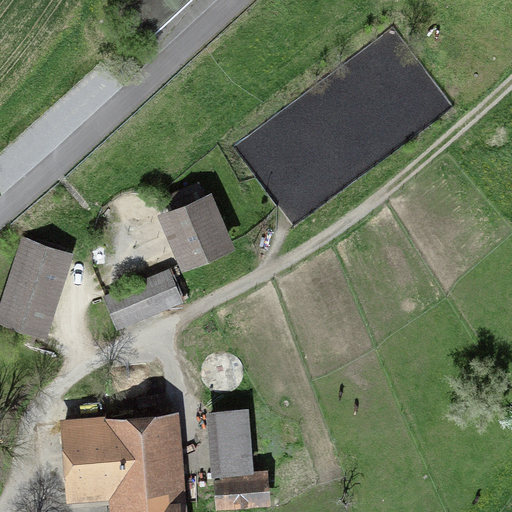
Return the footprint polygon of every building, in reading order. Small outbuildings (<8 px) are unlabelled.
[(127,0),(118,9),(141,35),(178,0),(127,0)] [(218,191),(162,214),(183,265),(240,242),(218,191)] [(77,251),(23,237),(0,323),(54,337),(77,251)] [(178,269),(107,299),(121,332),(192,303),(178,269)] [(186,511),(178,409),(61,419),(67,501),(112,498),(112,511),(186,511)] [(250,409),(213,412),(221,504),(270,500),(268,474),(255,475),(250,409)]
